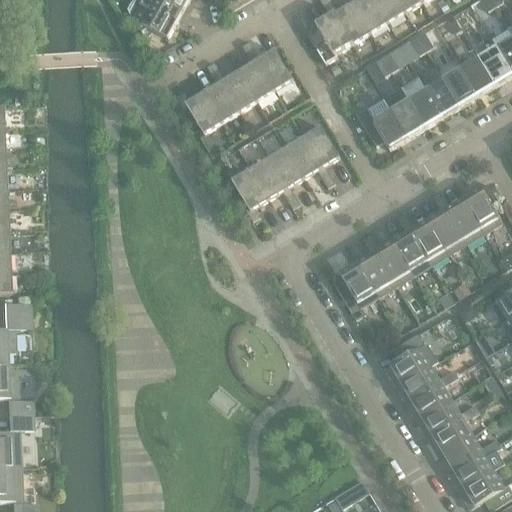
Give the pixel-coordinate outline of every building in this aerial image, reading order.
[(184,16),(154,0),(147,0),(142,9),(130,17),(142,36),(148,32),(169,44),(184,16)] [(154,0),(184,16),(193,0),(154,0)] [(326,0),(321,4),(326,12),(334,7),(329,0),(326,0)] [(365,0),(353,8),(371,39),(389,28),(371,0),(365,0)] [(406,18),(395,0),(371,0),(389,28),(406,18)] [(395,0),(406,18),(424,7),(419,0),(395,0)] [(498,0),(487,7),(491,15),(503,8),(498,0)] [(335,18),(339,16),(334,7),(326,12),(333,25),(309,40),(326,69),(339,61),(338,59),(354,49),(335,18)] [(335,18),(354,49),(371,39),(353,8),(339,16),(335,18)] [(449,24),(453,31),(465,24),(460,17),(449,24)] [(465,24),(453,31),(458,39),(469,32),(465,24)] [(414,45),(418,53),(429,46),(425,38),(414,45)] [(511,42),(497,52),(511,75),(511,42)] [(243,50),(248,59),(256,54),(251,46),(243,50)] [(429,46),(418,53),(422,60),(434,53),(429,46)] [(480,62),(497,91),(511,82),(511,75),(497,52),(480,62)] [(256,54),(248,59),(254,67),(240,76),(259,107),(276,96),(257,65),(261,63),(256,54)] [(257,65),(276,96),(294,85),(276,54),(261,63),(257,65)] [(379,66),(383,74),(394,67),(390,59),(379,66)] [(462,73),(479,102),(497,91),(480,62),(462,73)] [(208,71),(213,80),(221,75),(216,67),(208,71)] [(394,67),(383,74),(387,81),(399,74),(394,67)] [(445,83),(462,113),(479,102),(462,73),(445,83)] [(205,97),(224,128),(241,117),(222,86),(226,84),(221,75),(213,80),(219,88),(205,97)] [(222,86),(241,117),(259,107),(240,76),(226,84),(222,86)] [(408,99),(407,100),(427,134),(444,123),(427,94),(420,82),(404,92),(408,99)] [(445,83),(427,94),(444,123),(462,113),(445,83)] [(224,128),(205,97),(191,105),(186,97),(178,101),(186,113),(188,111),(205,139),(224,128)] [(407,100),(389,111),(410,144),(427,134),(407,100)] [(410,144),(389,111),(386,104),(369,114),(368,113),(358,119),(377,151),(386,146),(391,155),(410,144)] [(322,131),(304,142),(322,173),(326,171),(341,162),(322,131)] [(319,175),(324,184),(331,180),(326,171),(322,173),(304,142),(286,153),(305,184),(319,175)] [(305,184),(286,153),(269,163),(287,194),(291,192),(305,184)] [(284,197),(289,205),(296,201),(291,192),(287,194),(269,163),(251,174),(270,205),(284,197)] [(270,205),(251,174),(233,185),(249,213),(247,214),(254,226),(261,222),(256,213),(270,205)] [(331,180),(324,184),(329,193),(336,188),(331,180)] [(464,204),(485,238),(503,227),(493,210),(499,206),(489,189),(464,204)] [(0,194),(0,215),(8,215),(7,195),(0,194)] [(434,202),(438,209),(446,205),(442,197),(434,202)] [(296,201),(289,205),(294,214),(301,209),(296,201)] [(438,209),(443,216),(446,214),(467,249),(485,238),(464,204),(450,212),(446,205),(438,209)] [(429,225),(450,259),(467,249),(446,214),(443,216),(429,225)] [(0,235),(9,235),(8,215),(0,215),(0,235)] [(399,223),(403,230),(411,226),(406,218),(399,223)] [(411,226),(403,230),(408,237),(411,235),(432,270),(450,259),(429,225),(415,233),(411,226)] [(9,235),(0,235),(0,256),(10,256),(9,235)] [(411,235),(408,237),(394,246),(415,280),(432,270),(411,235)] [(364,244),(368,251),(376,247),(372,239),(364,244)] [(368,251),(373,258),(376,256),(397,291),(415,280),(394,246),(380,254),(376,247),(368,251)] [(0,276),(11,276),(10,256),(0,256),(0,276)] [(373,258),(359,267),(380,301),(397,291),(376,256),(373,258)] [(511,258),(501,265),(508,276),(511,273),(511,258)] [(334,282),(345,299),(353,313),(360,309),(361,312),(380,301),(359,267),(334,282)] [(11,276),(0,276),(0,298),(12,298),(11,276)] [(511,297),(493,309),(505,329),(510,326),(509,325),(511,322),(511,297)] [(4,309),(5,322),(31,321),(31,308),(4,309)] [(31,321),(5,322),(6,335),(0,334),(0,369),(8,369),(8,358),(16,358),(15,334),(32,334),(31,321)] [(387,372),(398,391),(432,370),(422,353),(426,351),(419,339),(394,354),(400,364),(387,372)] [(0,369),(0,403),(9,403),(10,421),(33,420),(33,405),(18,405),(17,379),(9,380),(8,369),(0,369)] [(441,384),(432,370),(398,391),(408,408),(443,387),(441,384)] [(448,380),(452,387),(460,383),(455,375),(448,380)] [(408,408),(419,426),(453,405),(445,391),(452,387),(448,380),(441,384),(443,387),(408,408)] [(453,405),(419,426),(429,443),(464,422),(462,419),(453,405)] [(469,415),(473,422),(481,418),(476,410),(469,415)] [(469,415),(462,419),(464,422),(429,443),(440,461),(474,440),(466,426),(473,422),(469,415)] [(10,438),(0,438),(0,472),(21,472),(20,435),(34,435),(33,420),(10,421),(10,438)] [(440,461),(450,478),(485,457),(483,454),(474,440),(440,461)] [(490,449),(494,457),(502,453),(497,445),(490,449)] [(490,449),(483,454),(485,457),(450,478),(461,496),(495,475),(487,461),(494,457),(490,449)] [(0,472),(0,507),(13,507),(13,511),(37,511),(37,508),(23,509),(21,472),(0,472)] [(495,475),(461,496),(470,511),(475,511),(485,506),(488,511),(499,511),(511,504),(511,493),(510,490),(506,492),(495,475)]
